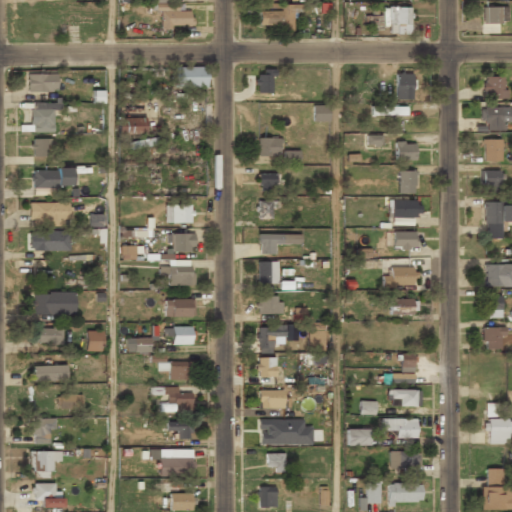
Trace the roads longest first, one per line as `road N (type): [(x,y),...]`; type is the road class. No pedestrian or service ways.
road 1 (residential): [(223,511),(222,0)]
road 2 (residential): [(0,54),(511,53)]
road 3 (residential): [(448,511),(447,0)]
